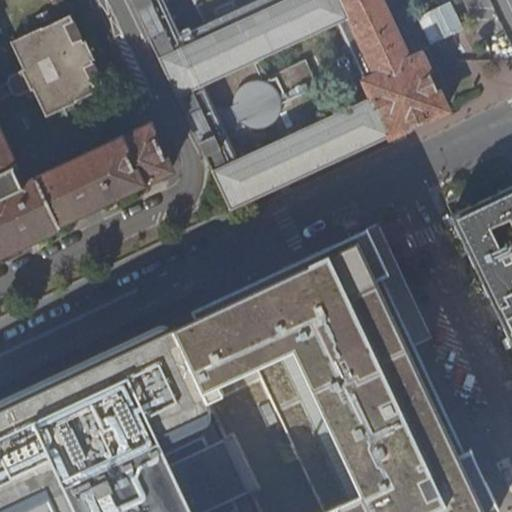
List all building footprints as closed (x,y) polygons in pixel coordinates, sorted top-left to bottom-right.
[(0,0),(0,255),(60,227),(58,223),(171,170),(150,127),(2,197),(0,192),(0,174),(14,168),(0,138),(0,98),(10,93),(17,97),(32,90),(45,117),(76,103),(76,101),(105,88),(91,60),(93,59),(85,40),(82,41),(70,15),(42,28),(41,27),(10,42),(22,70),(8,77),(6,85),(0,87),(0,0)] [(137,0),(222,179),(236,209),(446,110),(421,56),(410,60),(382,0),(137,0)] [(511,187),(452,216),(511,341),(511,187)] [(221,386),(258,369),(300,350),(368,493),(325,511),(490,511),(500,508),(471,447),(469,448),(470,450),(466,452),(405,326),(414,322),(372,234),(330,254),(327,248),(333,246),(332,244),(278,269),(279,271),(284,269),(287,275),(173,328),(208,403),(225,395),(221,386)] [(199,511),(164,436),(213,412),(208,403),(173,328),(0,407),(0,510),(49,487),(60,511),(199,511)] [(324,511),(325,511),(368,493),(300,350),(258,369),(324,511)] [(225,439),(213,412),(164,436),(199,511),(259,511),(250,492),(259,488),(234,435),(225,439)]
